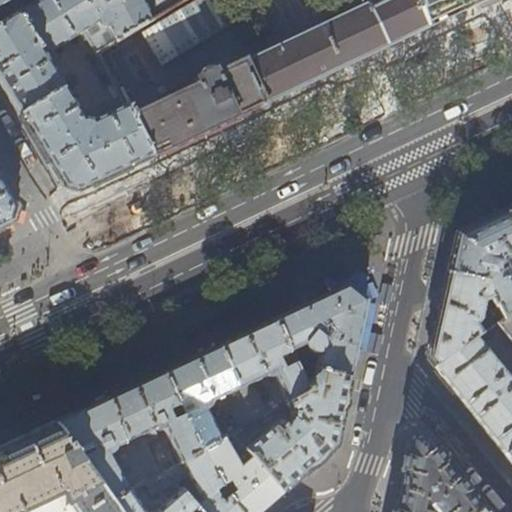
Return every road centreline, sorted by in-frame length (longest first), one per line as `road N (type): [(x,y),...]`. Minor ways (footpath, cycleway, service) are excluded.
road 1 (secondary): [(396,131),(82,280)]
road 2 (residential): [(390,356),(426,197),(396,131)]
road 3 (residential): [(511,504),(390,356)]
road 4 (residential): [(82,280),(0,137)]
road 5 (residential): [(356,511),(390,356)]
road 6 (secondary): [(511,76),(396,131)]
